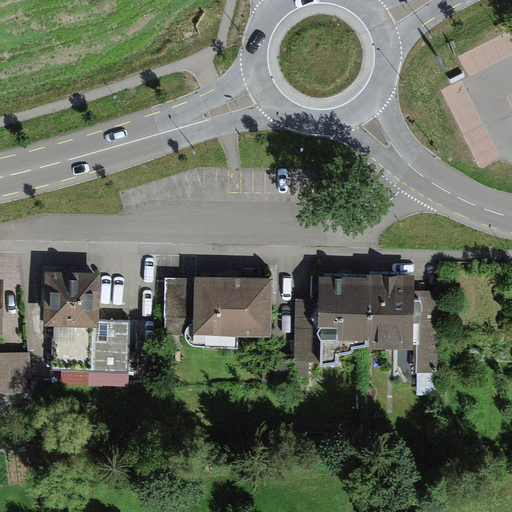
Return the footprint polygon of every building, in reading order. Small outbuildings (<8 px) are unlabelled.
[(89,273),(43,271),(42,317),(87,318),(89,273)] [(268,273),(199,272),(198,322),(267,323),(268,273)] [(414,274),(369,273),(369,278),(368,341),(368,350),(413,351),(414,274)] [(368,341),(369,278),(319,277),(318,301),(317,328),(338,328),(338,340),(368,341)] [(416,372),(437,372),(437,291),(416,292),(416,372)] [(317,328),(318,301),(296,300),(294,361),(320,362),(321,340),(317,340),(317,328)] [(125,320),(95,321),(96,371),(126,370),(125,320)] [(0,356),(0,391),(23,393),(24,357),(0,356)]
